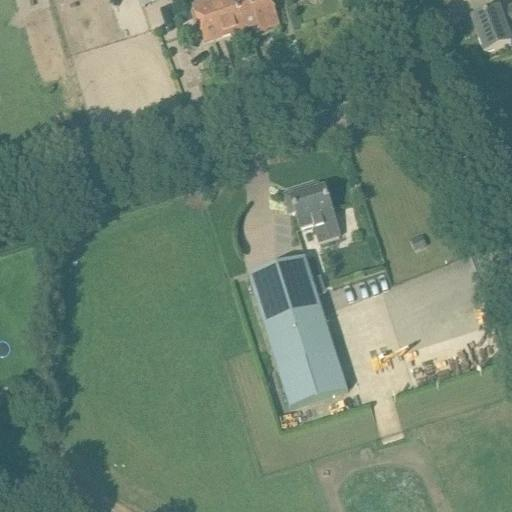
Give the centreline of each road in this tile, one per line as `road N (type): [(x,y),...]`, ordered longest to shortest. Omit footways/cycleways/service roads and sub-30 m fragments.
road 1 (tertiary): [(0,217),(426,82)]
road 2 (tertiary): [(511,274),(426,82)]
